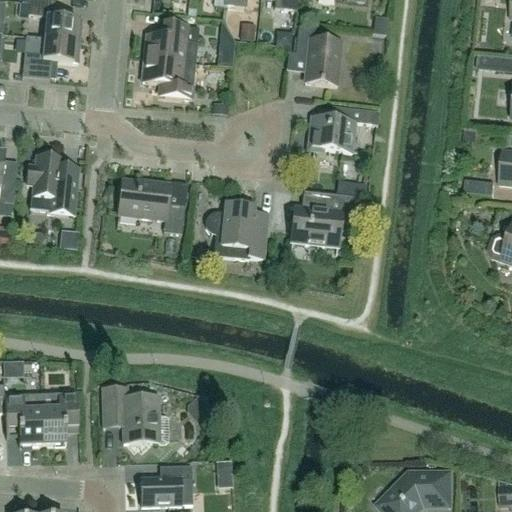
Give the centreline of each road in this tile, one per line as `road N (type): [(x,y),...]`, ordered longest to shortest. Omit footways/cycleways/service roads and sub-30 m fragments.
road 1 (residential): [(249,147),(95,131)]
road 2 (residential): [(95,131),(107,0)]
road 3 (residential): [(104,511),(90,474),(0,473)]
